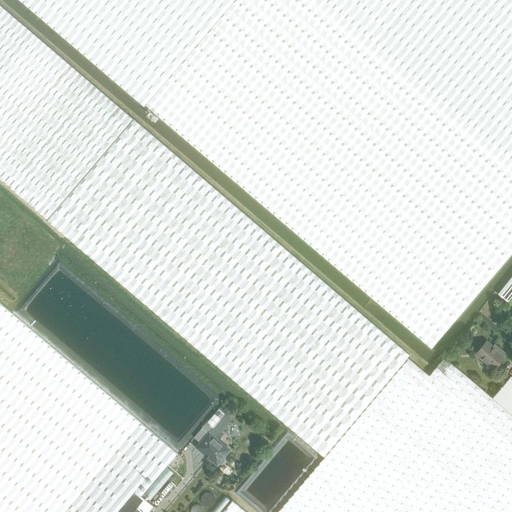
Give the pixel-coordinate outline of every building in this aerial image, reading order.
[(20,0),(33,11),(143,106),(203,36),(233,0),(20,0)] [(511,0),(233,0),(203,36),(143,106),(150,110),(151,111),(431,349),(511,254),(511,0)] [(411,356),(368,319),(132,117),(133,116),(0,3),(0,177),(48,218),(47,219),(324,457),(409,358),(411,356)] [(511,276),(498,294),(506,300),(508,302),(511,296),(511,276)] [(0,302),(0,511),(118,511),(136,491),(142,495),(177,453),(0,302)] [(487,341),(477,353),(495,369),(505,356),(504,356),(506,354),(499,348),(498,350),(487,341)] [(511,511),(511,413),(493,397),(445,357),(430,375),(409,358),(310,474),(277,511),(511,511)] [(511,376),(511,375),(493,397),(511,413),(511,376)] [(218,408),(206,422),(212,427),(213,428),(225,414),(218,408)] [(193,437),(200,443),(209,432),(212,427),(206,422),(193,437)] [(209,432),(200,443),(196,447),(217,465),(219,463),(222,463),(225,460),(225,456),(230,450),(209,432)] [(148,511),(154,506),(142,495),(136,491),(118,511),(148,511)] [(246,511),(233,500),(222,511),(246,511)]
